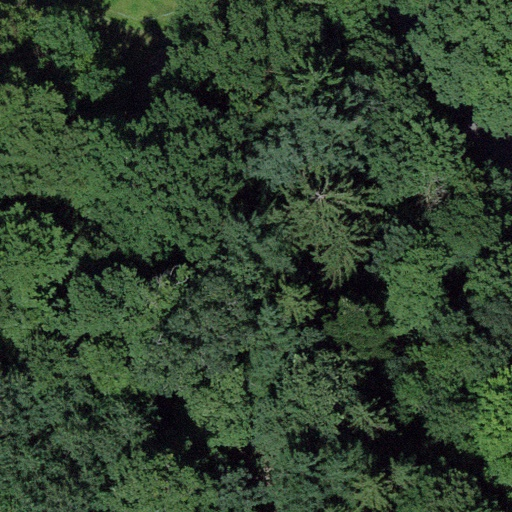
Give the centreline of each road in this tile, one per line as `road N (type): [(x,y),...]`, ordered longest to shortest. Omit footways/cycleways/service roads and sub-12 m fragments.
road 1 (track): [(275,0),(191,40),(167,66),(158,125),(265,511)]
road 2 (tertiary): [(511,149),(417,0)]
